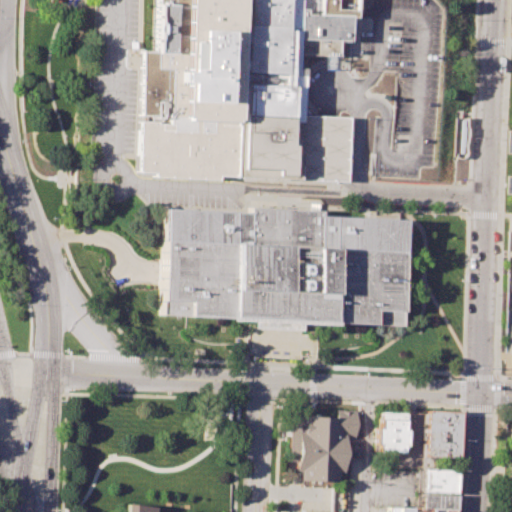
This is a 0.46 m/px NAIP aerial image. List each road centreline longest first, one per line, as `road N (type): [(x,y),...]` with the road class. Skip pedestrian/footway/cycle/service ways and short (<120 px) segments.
road 1 (secondary): [(478,394),(495,0)]
road 2 (tertiary): [(131,376),(478,394)]
road 3 (residential): [(8,0),(3,146)]
road 4 (secondary): [(3,146),(42,285)]
road 5 (secondary): [(47,511),(46,370)]
road 6 (residential): [(261,382),(254,511)]
road 7 (residential): [(131,376),(42,285)]
